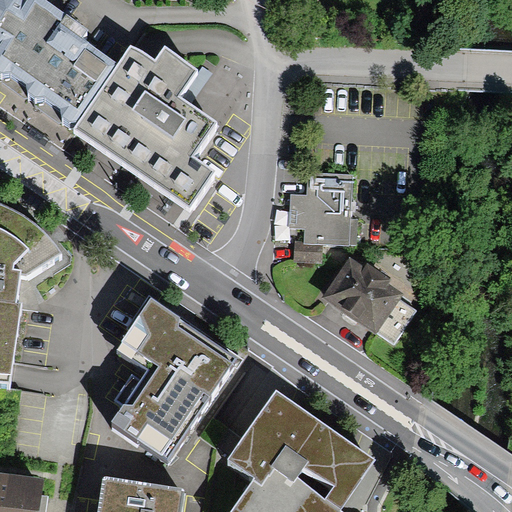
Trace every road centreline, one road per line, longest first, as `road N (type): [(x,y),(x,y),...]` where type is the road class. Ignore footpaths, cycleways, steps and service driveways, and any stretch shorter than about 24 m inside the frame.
road 1 (residential): [(221,297),(257,218),(270,72),(310,61),(511,74)]
road 2 (residential): [(511,488),(221,297)]
road 3 (residential): [(221,297),(0,147)]
